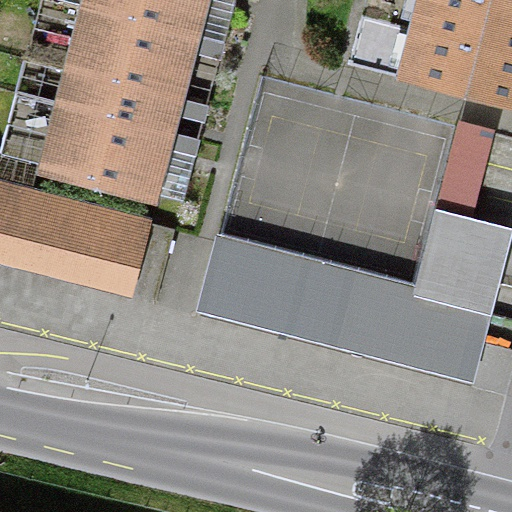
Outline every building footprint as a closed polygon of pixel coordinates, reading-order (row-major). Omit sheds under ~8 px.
[(200,0),(84,0),(83,4),(192,32),(200,0)] [(511,2),(503,0),(426,0),(419,29),(511,51),(511,2)] [(67,72),(175,100),(192,32),(83,4),(67,72)] [(511,105),(511,51),(419,29),(407,80),(511,105)] [(59,102),(167,131),(175,100),(67,72),(59,102)] [(167,131),(59,102),(41,168),(149,197),(167,131)] [(468,219),(491,132),(465,125),(442,213),(468,219)] [(153,214),(0,177),(0,260),(133,293),(153,214)] [(472,393),(493,316),(222,244),(201,321),(472,393)]
